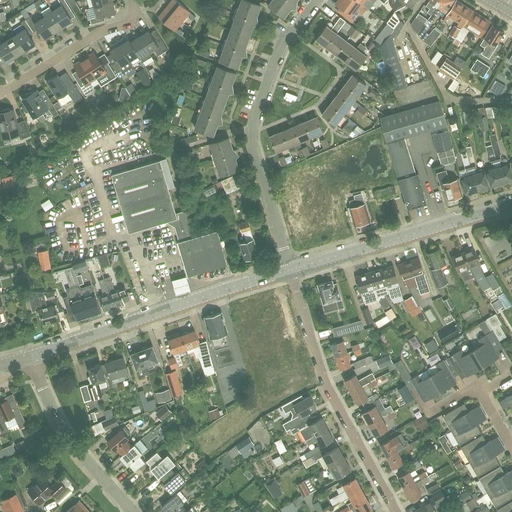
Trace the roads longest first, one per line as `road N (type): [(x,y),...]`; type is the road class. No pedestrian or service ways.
road 1 (residential): [(290,270),(253,133),(290,31),(314,0)]
road 2 (tertiary): [(29,357),(290,270)]
road 3 (residential): [(395,511),(322,380),(290,270)]
road 4 (tertiary): [(290,270),(511,204)]
road 5 (residential): [(132,511),(60,428),(29,357)]
road 6 (residential): [(0,91),(125,25),(131,0)]
road 7 (residential): [(511,446),(478,387),(429,415)]
